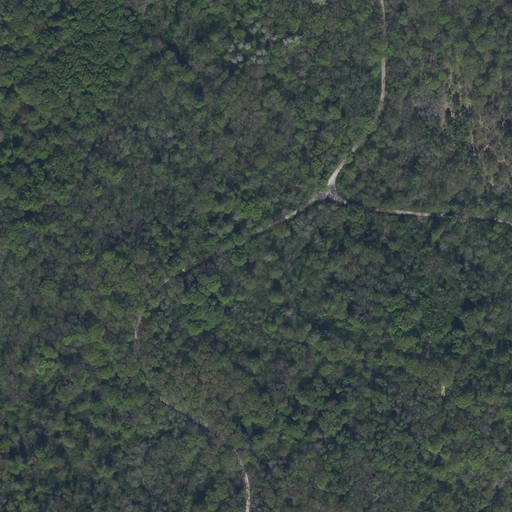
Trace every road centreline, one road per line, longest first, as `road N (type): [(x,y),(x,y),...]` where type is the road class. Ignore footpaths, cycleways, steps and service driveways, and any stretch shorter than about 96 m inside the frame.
road 1 (unclassified): [(245,511),(243,477),(215,436),(178,410),(134,358),(141,315),(163,282),(336,188)]
road 2 (unclassified): [(382,0),(381,107),(336,188)]
road 3 (unclassified): [(336,188),(353,205),(511,225)]
